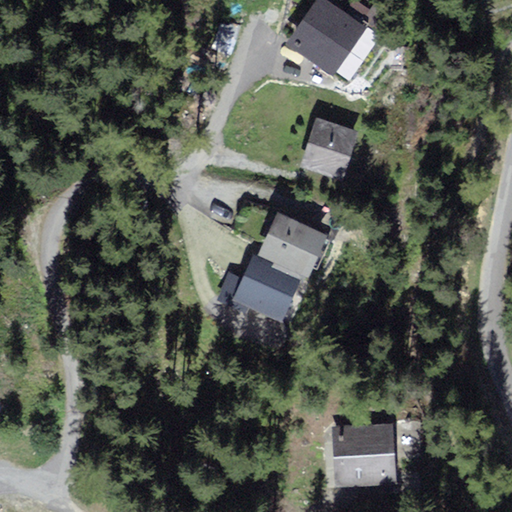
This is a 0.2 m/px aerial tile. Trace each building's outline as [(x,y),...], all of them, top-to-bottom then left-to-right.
[(362,25),(327,0),(320,0),(290,42),(328,70),(362,25)] [(360,131),(318,118),(303,165),(345,178),(360,131)] [(326,233),(280,213),(262,255),(300,272),(307,275),(326,233)] [(247,303),(281,317),(300,272),(262,255),(257,253),(246,278),(232,272),(221,298),(245,308),(247,303)] [(396,487),(391,426),(333,431),(338,492),(396,487)]
